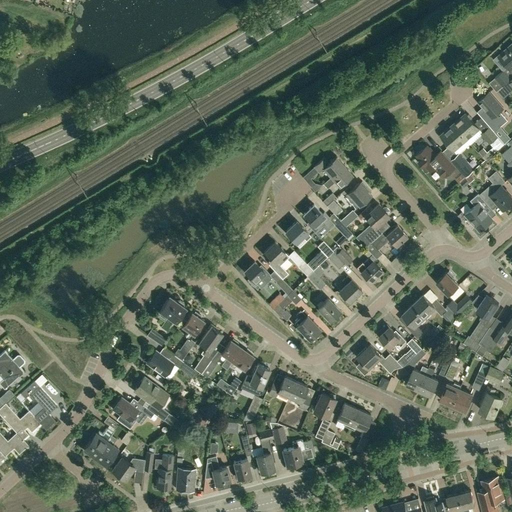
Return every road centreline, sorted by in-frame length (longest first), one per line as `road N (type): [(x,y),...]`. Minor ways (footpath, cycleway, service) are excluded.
road 1 (primary): [(0,165),(191,71),(312,0)]
road 2 (tertiary): [(237,511),(511,439)]
road 3 (residential): [(48,448),(83,405),(154,280),(180,274),(205,288)]
road 4 (residential): [(313,360),(440,249)]
road 5 (residential): [(205,288),(309,188)]
road 6 (residential): [(313,360),(297,357),(205,288)]
